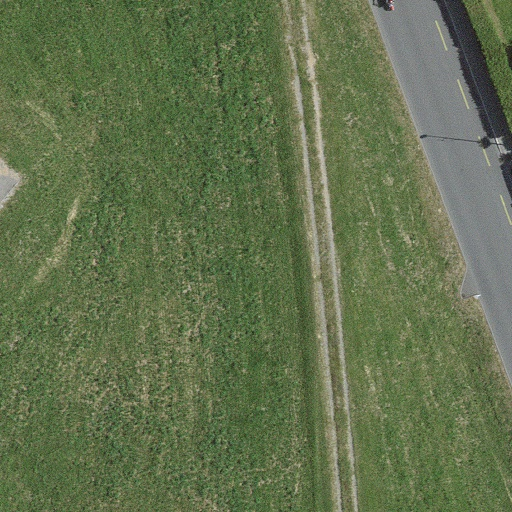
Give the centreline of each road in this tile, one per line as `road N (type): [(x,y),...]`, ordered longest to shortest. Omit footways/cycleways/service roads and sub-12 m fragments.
road 1 (track): [(294,0),(348,511)]
road 2 (secondary): [(408,0),(511,284)]
